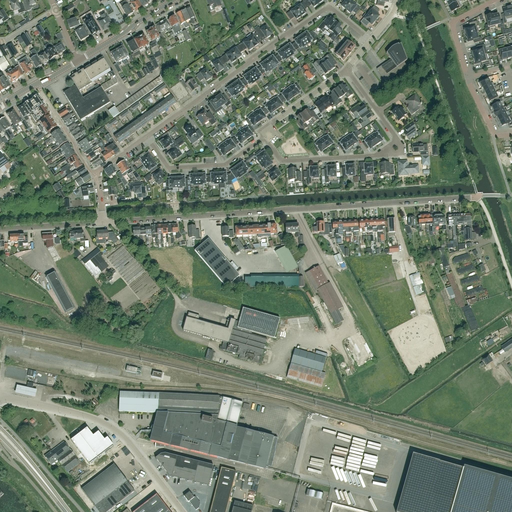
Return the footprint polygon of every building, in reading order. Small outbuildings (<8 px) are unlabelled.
[(13,0),(10,1),(10,2),(11,6),(10,6),(11,10),(12,10),(13,12),(17,11),(19,14),(25,12),(22,4),(18,6),(16,0),(14,1),(13,0)] [(30,9),(32,8),(32,6),(36,4),(35,2),(36,1),(35,0),(27,0),(28,2),(24,3),(27,12),(31,10),(30,9)] [(130,0),(132,2),(130,3),(136,12),(142,8),(137,0),(130,0)] [(206,0),(209,6),(207,7),(209,12),(215,10),(214,9),(222,6),(219,0),(218,0),(214,2),(213,0),(206,0)] [(346,10),(352,3),(348,0),(340,0),(339,1),(343,4),(341,6),(346,10)] [(125,1),(119,4),(127,17),(133,13),(125,1)] [(461,7),(458,1),(448,6),(451,12),(461,7)] [(308,8),(303,2),(299,5),(300,6),(295,9),(301,16),(305,13),(304,11),(308,8)] [(352,3),(346,10),(350,14),(352,11),(356,14),(360,9),(356,5),(356,6),(352,3)] [(368,15),(375,21),(379,16),(376,14),(379,11),(374,6),(370,10),(371,11),(368,15)] [(190,7),(185,10),(190,20),(192,24),(192,25),(194,24),(192,19),(194,18),(190,7)] [(505,20),(511,18),(509,7),(502,9),(505,19),(502,20),(503,24),(506,23),(505,20)] [(301,16),(295,9),(291,12),(290,11),(286,14),(290,20),(294,17),(296,20),(301,16)] [(181,12),(180,12),(186,24),(187,24),(186,22),(188,21),(190,25),(192,24),(190,20),(185,10),(183,10),(181,11),(181,12)] [(177,14),(176,15),(180,25),(183,24),(185,28),(188,27),(187,26),(187,24),(186,24),(180,12),(179,12),(177,13),(177,14)] [(0,20),(1,20),(3,23),(8,19),(4,13),(1,15),(0,13),(0,20)] [(99,16),(101,19),(97,22),(103,31),(113,25),(107,16),(106,16),(104,13),(99,16)] [(491,15),(494,27),(494,26),(498,25),(498,28),(504,27),(502,21),(499,22),(497,14),(492,16),(491,15)] [(375,21),(368,15),(364,19),(364,18),(360,22),(366,27),(369,23),(371,25),(375,21)] [(494,27),(491,15),(485,16),(487,25),(485,26),(486,31),(489,31),(488,29),(494,27)] [(84,20),(83,21),(91,36),(96,33),(96,34),(100,32),(91,16),(84,20)] [(22,22),(19,24),(21,27),(24,25),(29,22),(27,17),(24,19),(25,20),(22,22)] [(171,27),(174,33),(181,30),(174,17),(173,18),(172,17),(171,18),(170,19),(170,20),(168,21),(171,27)] [(327,18),(323,22),(318,29),(323,33),(324,30),(327,33),(336,22),(331,18),(329,20),(327,18)] [(76,31),(83,27),(81,25),(80,25),(78,21),(76,22),(75,19),(67,22),(69,29),(75,27),(76,31)] [(166,19),(161,23),(166,32),(167,31),(166,29),(170,27),(166,19)] [(465,34),(466,36),(478,32),(476,26),(477,26),(476,21),(470,23),(471,27),(464,29),(464,30),(463,30),(464,34),(465,34)] [(157,25),(156,26),(160,33),(163,31),(164,33),(166,32),(161,23),(159,23),(159,22),(156,24),(157,25)] [(341,27),(336,22),(327,33),(330,35),(328,37),(333,41),(342,30),(339,28),(341,27)] [(257,26),(253,29),(254,31),(256,33),(260,39),(264,36),(266,38),(271,35),(271,34),(272,34),(269,30),(270,30),(270,29),(268,30),(266,27),(265,27),(263,24),(259,28),(259,27),(258,28),(257,26)] [(40,25),(35,28),(37,31),(39,34),(40,35),(44,32),(40,25)] [(89,37),(83,27),(76,31),(75,32),(81,42),(89,37)] [(150,31),(147,33),(151,42),(152,42),(152,43),(150,44),(150,46),(151,49),(150,49),(156,63),(159,61),(158,58),(161,56),(160,52),(155,44),(157,43),(156,42),(161,40),(158,35),(154,28),(150,29),(150,31)] [(182,32),(186,41),(190,40),(186,30),(182,32)] [(24,34),(25,35),(30,43),(33,41),(27,32),(24,34)] [(306,32),(305,33),(300,36),(306,45),(310,42),(310,41),(311,40),(313,43),(316,40),(310,32),(307,33),(306,32)] [(478,32),(466,36),(467,42),(474,40),(475,43),(482,41),(481,37),(478,38),(476,33),(478,32)] [(260,39),(256,33),(252,36),(252,37),(248,40),(253,48),(258,44),(256,42),(260,39)] [(160,34),(158,35),(161,40),(165,48),(167,47),(165,43),(165,42),(160,34)] [(30,43),(25,35),(20,37),(26,47),(31,45),(30,43)] [(142,35),(138,37),(145,50),(146,52),(148,51),(146,48),(149,47),(148,45),(148,44),(144,35),(143,36),(142,35)] [(294,41),(295,42),(293,44),(297,50),(300,48),(302,47),(303,48),(306,45),(300,36),(294,41)] [(145,50),(138,37),(134,39),(134,40),(140,53),(145,50)] [(253,48),(248,40),(243,43),(243,42),(239,45),(243,51),(247,48),(249,51),(253,48)] [(128,44),(127,45),(131,52),(132,52),(133,54),(138,51),(133,41),(131,42),(129,42),(128,43),(128,44)] [(340,47),(349,55),(351,53),(351,52),(355,47),(349,43),(350,42),(349,43),(347,41),(343,45),(342,44),(340,47)] [(12,43),(6,47),(12,57),(18,53),(12,43)] [(59,55),(60,55),(61,55),(61,54),(62,53),(65,51),(61,43),(54,48),(58,55),(59,55)] [(47,44),(46,45),(53,58),(58,56),(53,47),(50,49),(47,44)] [(289,44),(283,48),(290,57),(293,54),(293,53),(295,52),(295,51),(297,50),(293,44),(290,46),(289,44)] [(53,58),(46,45),(44,46),(47,51),(44,53),(49,61),(53,58)] [(235,49),(231,52),(236,60),(241,56),(239,54),(243,51),(239,45),(235,48),(235,49)] [(391,60),(381,67),(377,70),(385,82),(407,67),(407,66),(407,67),(404,63),(407,60),(401,45),(398,45),(395,46),(393,47),(391,48),(390,50),(386,54),(391,60)] [(478,50),(471,52),(473,58),(485,54),(486,54),(485,48),(484,45),(477,47),(478,50)] [(117,50),(116,51),(117,51),(122,61),(126,59),(127,60),(129,59),(131,62),(134,61),(130,55),(128,56),(123,47),(120,49),(119,48),(117,49),(117,50)] [(349,55),(340,47),(338,49),(339,50),(335,55),(338,57),(337,57),(337,58),(338,57),(343,61),(347,56),(348,57),(349,55)] [(277,53),(278,54),(276,56),(280,62),(283,60),(285,59),(286,60),(290,57),(283,48),(277,53)] [(34,50),(30,52),(33,57),(30,59),(36,69),(36,68),(38,69),(39,68),(39,67),(41,65),(36,57),(37,56),(34,50)] [(117,51),(116,51),(115,51),(113,51),(113,53),(110,54),(116,64),(113,65),(117,73),(121,71),(118,66),(120,65),(118,63),(122,61),(117,51)] [(226,54),(222,57),(226,63),(230,61),(231,63),(236,60),(231,52),(226,55),(226,54)] [(38,57),(43,65),(43,64),(44,65),(46,64),(46,63),(48,61),(44,54),(38,57)] [(485,54),(473,58),(474,60),(473,60),(474,63),(475,63),(475,64),(482,62),(483,67),(491,64),(489,59),(487,60),(485,54)] [(336,64),(335,62),(329,55),(322,60),(330,72),(332,70),(332,71),(333,70),(332,70),(335,68),(333,66),(336,64)] [(3,57),(0,58),(0,70),(1,72),(7,68),(9,73),(6,75),(11,83),(14,82),(17,80),(12,71),(3,56),(3,57)] [(272,56),(271,57),(266,61),(273,69),(276,66),(276,65),(278,64),(278,63),(280,62),(276,56),(273,58),(272,56)] [(25,57),(18,62),(25,75),(26,74),(27,75),(29,74),(29,73),(31,72),(29,69),(32,67),(25,57)] [(226,63),(222,57),(217,61),(218,61),(213,65),(215,68),(213,70),(216,73),(218,72),(218,73),(223,69),(222,66),(226,63)] [(110,71),(102,58),(70,78),(75,86),(78,92),(109,73),(110,75),(108,76),(111,80),(101,86),(104,91),(117,83),(114,78),(115,77),(112,73),(110,75),(108,72),(110,71)] [(17,80),(20,78),(23,76),(13,59),(10,61),(15,69),(12,71),(17,80)] [(318,61),(313,65),(317,71),(320,76),(324,73),(325,75),(327,73),(328,74),(328,73),(330,72),(324,63),(322,60),(319,62),(318,61)] [(261,66),(259,68),(263,74),(266,72),(266,73),(268,71),(269,72),(273,69),(266,61),(260,65),(261,66)] [(310,69),(307,65),(301,69),(304,73),(309,81),(315,77),(310,70),(310,69)] [(172,73),(169,68),(162,73),(165,78),(172,73)] [(255,68),(249,73),(256,81),(259,78),(261,76),(263,74),(259,68),(256,70),(255,68)] [(0,81),(5,90),(10,87),(1,72),(0,70),(0,81)] [(210,72),(211,72),(208,73),(206,70),(201,73),(200,73),(196,76),(200,82),(204,79),(206,81),(211,78),(211,77),(213,76),(210,72)] [(244,78),(242,80),(246,86),(249,84),(249,85),(251,83),(252,84),(256,81),(249,73),(245,76),(243,77),(244,78)] [(163,82),(159,77),(154,81),(158,86),(163,82)] [(187,87),(191,92),(198,87),(192,79),(185,84),(183,81),(180,82),(185,89),(187,87)] [(479,83),(481,88),(491,83),(490,83),(488,79),(479,83)] [(237,81),(232,85),(239,93),(242,91),(242,90),(244,88),(246,86),(242,80),(240,82),(239,81),(238,80),(237,81)] [(490,84),(482,88),(484,92),(493,88),(496,86),(495,85),(493,86),(492,83),(490,84)] [(160,86),(156,89),(159,92),(163,90),(163,89),(166,87),(164,84),(160,86)] [(291,86),(287,89),(293,98),(299,93),(298,92),(301,90),(297,84),(294,86),(292,87),(291,86)] [(227,91),(225,92),(229,98),(232,96),(232,97),(234,95),(235,96),(239,93),(232,85),(228,88),(226,89),(227,90),(227,91)] [(341,85),(336,89),(342,97),(345,95),(347,99),(352,95),(345,85),(343,87),(341,85)] [(78,92),(75,86),(63,93),(80,121),(110,103),(101,88),(83,99),(78,92)] [(484,92),(486,97),(495,92),(493,88),(484,92)] [(282,95),(280,97),(284,102),(286,100),(287,102),(293,98),(287,89),(283,92),(284,93),(282,94),(282,95)] [(331,93),(332,94),(329,97),(334,104),(336,106),(342,102),(339,99),(342,97),(336,89),(331,93)] [(495,92),(486,97),(489,102),(498,97),(495,92)] [(28,101),(23,105),(30,114),(33,112),(36,110),(44,104),(43,104),(42,102),(37,95),(32,99),(32,100),(29,102),(29,101),(28,101)] [(135,95),(134,95),(115,109),(119,114),(139,100),(135,95)] [(220,95),(215,99),(221,107),(224,105),(226,107),(230,104),(226,98),(224,99),(220,95)] [(165,101),(170,108),(176,103),(171,96),(165,101)] [(406,108),(411,115),(418,110),(416,107),(418,106),(421,105),(421,103),(419,101),(415,96),(407,101),(410,106),(406,108)] [(284,102),(280,97),(277,98),(275,99),(274,99),(270,101),(276,110),(282,105),(281,104),(284,102)] [(329,97),(326,99),(325,97),(319,101),(325,110),(331,106),(331,107),(334,104),(329,97)] [(493,112),(502,108),(499,103),(502,101),(501,98),(493,102),(494,105),(490,107),(493,112)] [(222,109),(215,99),(209,103),(212,107),(210,109),(214,115),(222,109)] [(165,101),(159,105),(164,112),(170,108),(165,101)] [(265,107),(263,109),(267,114),(269,113),(270,114),(276,110),(270,101),(266,104),(267,105),(265,106),(265,107)] [(325,110),(319,101),(314,105),(317,109),(314,112),(319,119),(323,117),(320,114),(325,110)] [(44,104),(36,110),(39,113),(47,108),(44,104)] [(26,116),(29,114),(23,105),(21,106),(20,106),(18,107),(18,109),(17,109),(23,118),(26,121),(28,120),(26,116)] [(164,112),(159,105),(154,109),(159,116),(164,112)] [(360,117),(367,112),(364,107),(360,109),(358,106),(350,112),(354,117),(358,115),(360,117)] [(47,108),(39,113),(42,118),(50,113),(47,108)] [(66,109),(58,114),(61,119),(68,113),(71,111),(70,108),(67,111),(66,109)] [(402,108),(399,110),(398,108),(395,110),(394,109),(390,112),(392,114),(393,114),(398,122),(404,117),(404,116),(407,114),(402,108)] [(503,111),(502,108),(493,112),(495,117),(496,117),(505,112),(506,112),(505,109),(503,111)] [(154,109),(148,113),(153,120),(159,116),(154,109)] [(267,114),(263,109),(260,110),(258,111),(257,111),(253,113),(259,122),(265,118),(264,116),(267,114)] [(14,110),(10,112),(18,124),(21,122),(14,110)] [(313,110),(310,113),(307,110),(302,113),(308,122),(311,120),(313,123),(319,119),(314,112),(313,110)] [(204,111),(196,117),(199,120),(202,125),(204,124),(208,121),(211,126),(216,123),(213,119),(214,119),(210,112),(206,115),(204,111)] [(18,124),(10,112),(7,114),(14,125),(11,127),(15,132),(18,130),(15,126),(18,124)] [(367,112),(360,117),(361,120),(358,123),(362,128),(370,123),(368,120),(371,117),(367,112)] [(505,112),(496,117),(499,121),(507,117),(505,112)] [(68,113),(61,119),(63,123),(71,117),(71,118),(74,116),(73,113),(71,115),(70,114),(69,115),(68,113)] [(153,120),(148,113),(142,117),(147,124),(153,120)] [(259,122),(253,113),(249,116),(250,117),(248,119),(245,121),(249,126),(250,127),(250,126),(252,125),(253,126),(259,122)] [(297,117),(299,120),(296,122),(302,131),(307,127),(305,124),(308,122),(302,113),(297,117)] [(49,115),(39,121),(43,126),(53,120),(49,115)] [(511,124),(511,118),(510,116),(499,121),(501,127),(507,124),(508,127),(511,124)] [(71,117),(63,123),(66,127),(74,122),(77,120),(75,117),(72,119),(71,118),(71,117)] [(147,124),(142,117),(137,121),(142,128),(147,124)] [(4,118),(0,120),(0,121),(6,130),(11,127),(4,118)] [(53,120),(43,126),(47,132),(57,126),(53,120)] [(6,130),(0,121),(0,131),(1,133),(5,131),(5,132),(4,132),(5,133),(4,134),(8,140),(9,140),(9,141),(11,139),(7,132),(6,131),(6,130)] [(137,121),(131,125),(136,132),(142,128),(137,121)] [(74,122),(66,127),(69,131),(77,126),(78,125),(80,124),(79,122),(76,124),(74,122)] [(333,123),(326,126),(328,131),(335,127),(333,123)] [(404,129),(406,132),(404,133),(406,137),(408,140),(412,137),(412,138),(417,134),(414,130),(416,129),(412,123),(404,129)] [(131,125),(125,129),(130,136),(136,132),(131,125)] [(190,125),(184,130),(188,135),(185,136),(190,143),(196,138),(198,140),(203,136),(198,130),(195,132),(190,125)] [(77,126),(69,131),(72,136),(83,129),(81,126),(79,128),(79,127),(78,128),(77,126)] [(249,126),(245,129),(244,128),(240,131),(247,140),(253,135),(251,134),(254,132),(250,126),(250,127),(249,126)] [(49,138),(44,141),(45,143),(48,142),(61,133),(59,129),(51,135),(52,137),(49,138)] [(84,131),(83,129),(72,136),(75,140),(83,135),(81,133),(84,131)] [(130,136),(125,129),(120,133),(125,140),(130,136)] [(235,137),(233,139),(237,144),(239,143),(240,144),(247,140),(240,131),(237,134),(237,135),(235,136),(235,137)] [(374,134),(370,136),(376,145),(381,142),(382,141),(381,139),(384,138),(380,132),(377,133),(375,135),(374,134)] [(61,133),(48,142),(49,144),(54,141),(56,143),(64,138),(61,133)] [(125,140),(120,133),(114,137),(119,144),(125,140)] [(349,135),(345,138),(351,147),(357,142),(356,141),(359,139),(355,133),(352,135),(350,136),(349,135)] [(109,134),(106,136),(111,144),(108,146),(115,156),(119,153),(115,146),(116,146),(109,135),(109,134)] [(333,144),(332,143),(332,142),(334,141),(330,135),(327,137),(327,136),(325,138),(324,137),(321,140),(327,148),(333,144)] [(376,145),(370,136),(366,139),(367,140),(365,142),(362,144),(367,149),(369,148),(370,149),(376,145)] [(85,138),(85,139),(77,145),(79,149),(81,148),(80,148),(88,143),(90,142),(87,137),(85,138)] [(164,149),(165,149),(172,144),(171,142),(171,141),(168,137),(160,143),(163,148),(164,149)] [(26,138),(23,141),(28,147),(31,145),(26,138)] [(53,145),(54,147),(51,150),(52,151),(67,142),(64,138),(56,143),(53,145)] [(340,144),(338,145),(342,151),(344,149),(345,151),(351,147),(345,138),(341,141),(342,142),(340,143),(340,144)] [(237,144),(233,139),(230,140),(228,141),(227,141),(223,143),(230,152),(236,148),(234,146),(237,144)] [(317,143),(315,145),(313,141),(310,143),(317,153),(320,151),(321,152),(327,148),(321,140),(317,142),(317,143)] [(90,142),(88,143),(80,148),(81,148),(83,153),(90,148),(93,146),(90,142)] [(83,153),(82,153),(85,158),(86,157),(93,152),(91,150),(94,148),(95,147),(99,144),(100,147),(102,146),(101,143),(100,142),(99,143),(96,144),(93,146),(90,148),(83,153)] [(58,152),(52,156),(53,158),(58,155),(70,147),(68,143),(59,149),(61,151),(58,152)] [(230,152),(223,143),(220,146),(220,147),(218,148),(218,149),(216,151),(220,157),(222,155),(223,156),(230,152)] [(104,145),(103,146),(110,158),(115,156),(108,146),(106,147),(104,145)] [(423,145),(412,145),(412,153),(420,152),(420,156),(428,156),(428,151),(427,152),(427,145),(423,145)] [(103,146),(101,148),(99,148),(101,151),(103,150),(104,153),(102,155),(106,161),(110,158),(103,146)] [(70,147),(58,155),(59,157),(60,156),(63,154),(64,156),(73,151),(70,147)] [(176,149),(169,153),(168,154),(173,161),(181,155),(178,150),(177,151),(176,149)] [(264,152),(263,152),(262,153),(260,150),(255,154),(256,157),(257,159),(257,160),(259,164),(268,158),(264,152)] [(65,158),(59,162),(60,164),(66,160),(75,154),(73,151),(64,156),(65,158)] [(93,152),(86,157),(89,161),(90,162),(94,160),(97,158),(93,152)] [(145,152),(139,156),(132,161),(134,163),(140,159),(142,161),(141,162),(144,165),(152,159),(148,153),(146,154),(145,152)] [(0,168),(8,163),(0,153),(0,168)] [(69,160),(66,162),(68,165),(67,165),(68,167),(69,167),(79,160),(76,155),(69,160)] [(103,164),(102,163),(98,157),(97,158),(94,160),(98,166),(103,164)] [(272,164),(268,158),(259,164),(262,168),(263,167),(265,169),(267,171),(273,167),(271,165),(272,164)] [(156,165),(152,159),(144,165),(146,169),(147,169),(149,171),(151,173),(157,169),(155,166),(156,165)] [(68,167),(62,172),(63,174),(70,169),(73,166),(75,170),(82,165),(79,160),(69,167),(68,167)] [(98,166),(94,160),(90,162),(94,169),(98,166)] [(124,161),(120,164),(126,172),(127,174),(128,175),(133,172),(131,168),(129,169),(124,161)] [(242,162),(241,163),(236,167),(242,175),(246,172),(248,170),(247,170),(250,168),(246,162),(243,164),(242,162)] [(383,163),(379,164),(380,171),(381,171),(381,174),(384,174),(385,175),(389,175),(390,176),(394,175),(393,167),(390,167),(389,166),(389,164),(388,163),(386,163),(385,162),(384,162),(383,163)] [(398,167),(397,167),(398,171),(399,171),(399,175),(407,175),(407,174),(418,173),(418,166),(409,166),(407,165),(407,162),(398,162),(398,167)] [(127,174),(120,164),(117,166),(120,171),(117,173),(121,179),(123,178),(122,177),(127,174)] [(364,164),(364,166),(360,166),(361,182),(365,182),(365,174),(367,174),(367,175),(373,174),(372,164),(364,164)] [(346,166),(346,167),(342,168),(343,179),(347,179),(347,175),(349,175),(349,176),(354,176),(354,165),(346,166)] [(112,166),(104,171),(109,178),(117,173),(112,166)] [(327,167),(327,168),(324,169),(325,183),(328,183),(328,176),(330,176),(330,177),(336,177),(335,166),(327,167)] [(69,176),(66,177),(67,180),(70,178),(74,176),(77,174),(78,176),(81,175),(82,176),(87,173),(86,172),(83,167),(75,171),(69,176)] [(230,171),(231,172),(229,174),(231,181),(234,186),(238,183),(235,179),(235,178),(236,179),(238,177),(239,178),(242,175),(236,167),(230,171)] [(310,168),(310,169),(310,170),(306,170),(307,185),(311,185),(310,177),(313,177),(313,178),(318,178),(318,167),(310,168)] [(276,169),(275,169),(268,174),(270,176),(269,177),(272,181),(281,175),(277,170),(276,169)] [(294,180),(294,182),(301,182),(300,173),(297,173),(296,169),(288,169),(289,180),(294,180)] [(159,171),(152,176),(154,178),(153,179),(156,183),(157,183),(158,185),(164,182),(162,179),(165,177),(161,172),(160,170),(159,171)] [(90,178),(87,173),(82,176),(75,181),(79,187),(84,184),(83,183),(90,178)] [(211,174),(211,176),(208,176),(208,183),(211,183),(214,183),(214,184),(219,184),(218,173),(211,174)] [(225,173),(218,173),(219,184),(219,189),(224,188),(224,183),(226,182),(231,181),(229,174),(226,175),(225,173)] [(151,177),(149,174),(144,178),(147,183),(152,180),(151,178),(151,177)] [(205,174),(203,174),(197,175),(198,185),(203,185),(202,184),(205,184),(205,183),(208,183),(208,176),(205,176),(205,174)] [(190,175),(190,176),(190,177),(187,177),(187,179),(187,186),(191,186),(191,185),(193,184),(193,185),(198,185),(197,175),(190,175)] [(182,178),(177,178),(177,188),(182,188),(182,187),(184,187),(184,186),(187,186),(187,179),(184,179),(184,177),(182,178)] [(169,178),(169,180),(165,180),(166,191),(173,191),(172,189),(177,188),(177,178),(169,178)] [(56,191),(60,187),(55,182),(51,187),(56,191)] [(129,184),(130,192),(134,192),(134,195),(137,194),(138,200),(138,199),(138,198),(145,198),(144,187),(145,187),(143,187),(143,183),(129,184)] [(94,193),(93,187),(82,188),(83,197),(88,196),(88,193),(94,193)] [(113,187),(108,187),(108,188),(109,196),(114,195),(118,195),(117,187),(113,188),(113,187)] [(61,200),(65,197),(61,190),(56,193),(61,200)] [(465,215),(466,220),(463,221),(464,235),(464,240),(466,240),(475,240),(475,232),(471,233),(471,229),(470,229),(470,225),(470,214),(465,215)] [(460,215),(452,216),(452,221),(453,221),(453,226),(452,226),(452,230),(453,243),(453,244),(453,247),(457,247),(456,238),(455,239),(455,235),(455,226),(457,226),(457,221),(459,221),(459,220),(460,220),(460,219),(460,217),(460,215)] [(460,219),(460,220),(459,220),(459,221),(457,221),(457,226),(460,226),(461,230),(461,232),(460,232),(460,236),(464,235),(463,221),(466,220),(465,215),(460,215),(460,217),(460,219)] [(416,230),(416,229),(416,223),(414,223),(414,218),(411,218),(410,217),(409,218),(408,218),(408,227),(404,227),(407,235),(412,233),(409,227),(412,227),(412,229),(413,230),(416,230)] [(387,219),(388,233),(386,233),(387,237),(395,236),(394,219),(387,219)] [(328,225),(324,225),(324,223),(317,223),(317,228),(313,228),(313,233),(324,233),(324,235),(328,235),(329,235),(329,234),(328,225)] [(177,224),(172,225),(172,233),(175,233),(176,239),(178,239),(181,237),(178,233),(177,224)] [(303,244),(303,241),(303,236),(300,236),(300,232),(298,232),(298,224),(285,225),(286,233),(295,233),(295,238),(298,238),(299,244),(303,244)] [(192,240),(200,240),(199,232),(196,232),(195,226),(188,227),(189,238),(192,238),(192,240)] [(228,228),(221,228),(222,241),(225,241),(225,237),(228,237),(228,238),(233,238),(233,232),(228,232),(228,228)] [(82,232),(76,232),(76,239),(80,239),(81,242),(84,241),(85,241),(85,238),(83,238),(82,232)] [(102,242),(102,239),(108,238),(108,232),(97,232),(98,243),(102,242)] [(47,249),(52,247),(51,240),(52,240),(51,234),(42,235),(42,241),(46,240),(47,249)] [(24,235),(17,235),(17,242),(17,244),(17,247),(21,247),(22,246),(21,246),(21,243),(22,243),(28,243),(27,237),(24,237),(24,235)] [(208,239),(194,251),(210,269),(225,288),(239,276),(224,257),(208,239)] [(237,241),(234,242),(234,243),(237,248),(232,251),(234,255),(239,251),(240,252),(243,249),(241,246),(237,240),(237,241)] [(117,271),(128,285),(144,271),(134,259),(133,259),(122,246),(106,259),(117,271)] [(286,274),(297,267),(286,246),(274,252),(286,274)] [(84,259),(80,262),(83,266),(84,265),(94,277),(108,266),(100,256),(102,254),(100,252),(97,248),(84,259)] [(449,266),(441,248),(436,250),(443,268),(449,266)] [(77,250),(73,253),(77,258),(81,255),(77,250)] [(469,259),(467,253),(454,258),(452,261),(453,264),(469,259)] [(335,262),(341,259),(339,254),(333,256),(335,262)] [(474,269),(472,264),(456,270),(458,275),(474,269)] [(343,321),(338,310),(343,308),(330,283),(328,284),(319,267),(305,274),(315,292),(317,290),(325,305),(322,306),(324,308),(326,307),(330,314),(335,325),(343,321)] [(468,307),(466,302),(467,306),(465,307),(451,272),(448,274),(447,270),(445,271),(451,287),(453,292),(454,295),(459,309),(461,308),(471,331),(479,328),(469,306),(468,307)] [(55,272),(45,278),(64,313),(74,308),(55,272)] [(415,296),(421,294),(418,286),(423,284),(422,282),(418,273),(408,276),(412,287),(413,287),(415,296)] [(299,275),(256,275),(256,276),(250,275),(250,278),(244,278),(244,288),(298,288),(299,275)] [(477,275),(460,281),(462,286),(479,280),(477,275)] [(483,291),(481,286),(464,292),(466,297),(469,296),(469,297),(475,296),(475,294),(483,291)] [(454,295),(453,292),(451,287),(446,289),(449,297),(454,295)] [(468,307),(469,306),(469,305),(473,304),(472,303),(476,302),(475,298),(466,301),(466,302),(468,307)] [(198,321),(199,316),(188,313),(187,318),(186,318),(183,331),(202,336),(202,338),(210,340),(210,339),(223,342),(221,350),(239,355),(238,358),(259,364),(266,339),(251,335),(252,332),(274,339),(280,319),(243,308),(239,322),(228,319),(225,329),(198,321)] [(511,338),(501,346),(504,351),(511,345),(511,338)] [(212,351),(207,349),(204,359),(210,361),(210,360),(212,351)] [(486,366),(492,361),(488,355),(482,360),(486,366)] [(290,364),(287,374),(286,378),(321,388),(325,374),(290,364)] [(37,390),(17,386),(16,389),(15,393),(35,398),(36,394),(37,390)] [(120,392),(120,397),(119,412),(157,413),(150,441),(155,443),(155,447),(163,448),(164,445),(265,470),(266,466),(271,467),(276,450),(275,450),(278,438),(236,428),(243,403),(218,396),(209,396),(209,393),(194,393),(194,395),(120,392)] [(87,428),(79,434),(85,442),(93,436),(87,428)] [(93,436),(85,442),(91,450),(97,445),(104,440),(98,432),(93,436)] [(79,434),(71,440),(77,448),(85,442),(79,434)] [(104,440),(97,445),(104,453),(113,446),(107,438),(104,440)] [(58,461),(71,451),(64,442),(44,456),(51,465),(57,460),(58,461)] [(85,442),(77,448),(89,464),(97,458),(91,450),(85,442)] [(304,461),(317,464),(320,447),(307,444),(304,461)] [(97,445),(91,450),(97,458),(104,453),(97,445)] [(347,470),(350,452),(342,450),(341,453),(337,452),(338,448),(324,445),(322,451),(319,466),(347,470)] [(71,451),(58,461),(61,466),(66,473),(68,472),(80,463),(71,451)] [(178,458),(178,457),(165,454),(160,454),(155,459),(163,469),(178,458)] [(452,511),(465,469),(412,454),(395,511),(452,511)] [(192,461),(178,457),(178,458),(173,478),(187,481),(192,461)] [(173,478),(178,458),(163,469),(169,477),(173,478)] [(200,462),(192,461),(187,481),(195,483),(200,462)] [(195,483),(202,485),(207,464),(200,462),(195,483)] [(113,464),(89,483),(85,479),(79,483),(82,488),(81,489),(94,506),(127,482),(113,464)] [(85,476),(96,467),(94,464),(83,473),(85,476)] [(213,466),(207,464),(202,485),(208,486),(213,466)] [(361,475),(362,469),(349,466),(348,471),(361,475)] [(375,478),(376,475),(377,469),(364,467),(362,475),(375,478)] [(511,511),(511,479),(465,467),(452,511),(511,511)] [(219,474),(234,478),(236,472),(221,468),(219,474)] [(233,483),(234,478),(219,474),(218,480),(233,483)] [(231,489),(233,483),(218,480),(216,485),(231,489)] [(127,482),(94,506),(98,511),(106,511),(134,491),(127,482)] [(215,491),(230,495),(231,489),(216,485),(215,491)] [(304,495),(321,499),(323,491),(306,487),(304,495)] [(214,497),(228,501),(230,495),(215,491),(214,497)] [(189,492),(184,497),(186,500),(185,500),(187,502),(187,501),(188,502),(191,500),(195,505),(200,501),(197,498),(195,500),(189,492)] [(150,511),(162,503),(156,495),(148,501),(133,511),(150,511)] [(212,502),(227,506),(228,501),(214,497),(212,502)] [(211,508),(225,511),(227,506),(212,502),(211,508)] [(162,503),(150,511),(167,511),(169,511),(165,506),(162,503)]
